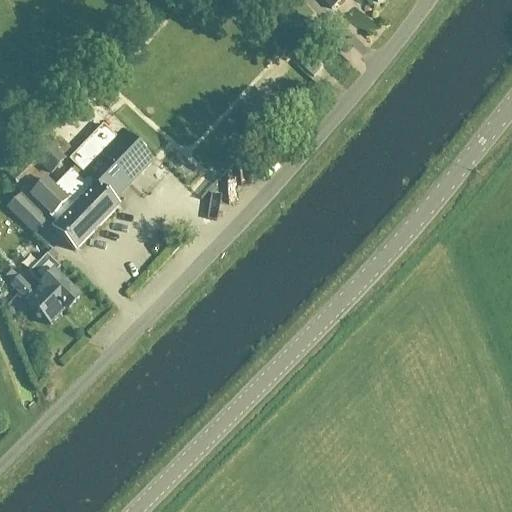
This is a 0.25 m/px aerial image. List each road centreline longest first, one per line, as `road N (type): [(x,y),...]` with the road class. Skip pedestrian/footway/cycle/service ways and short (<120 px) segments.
road 1 (unclassified): [(0,471),(260,205),(430,0)]
road 2 (tertiary): [(130,511),(352,290),(511,101)]
